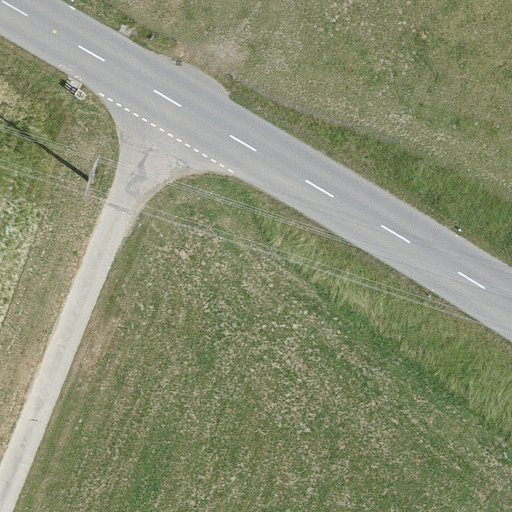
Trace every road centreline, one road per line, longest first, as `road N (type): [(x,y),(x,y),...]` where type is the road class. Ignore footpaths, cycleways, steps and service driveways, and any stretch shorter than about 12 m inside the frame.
road 1 (unclassified): [(179,105),(13,511)]
road 2 (tertiary): [(179,105),(511,294)]
road 3 (tertiary): [(0,0),(179,105)]
